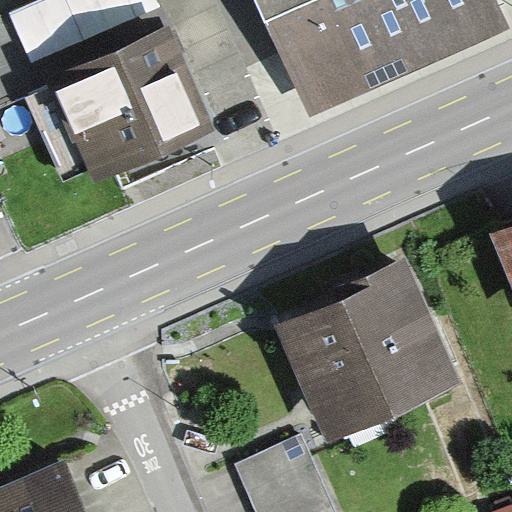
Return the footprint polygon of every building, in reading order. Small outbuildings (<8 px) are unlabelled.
[(38,0),(16,9),(37,61),(165,10),(160,0),(38,0)] [(492,0),(271,0),(314,98),(501,19),(492,0)] [(244,52),(263,90),(291,76),(262,19),(246,27),(256,47),(244,52)] [(170,31),(33,92),(70,176),(207,115),(170,31)] [(360,285),(288,314),(335,427),(465,374),(413,249),(355,273),(360,285)] [(335,511),(300,432),(237,460),(259,511),(335,511)] [(91,511),(70,459),(0,487),(0,511),(91,511)]
